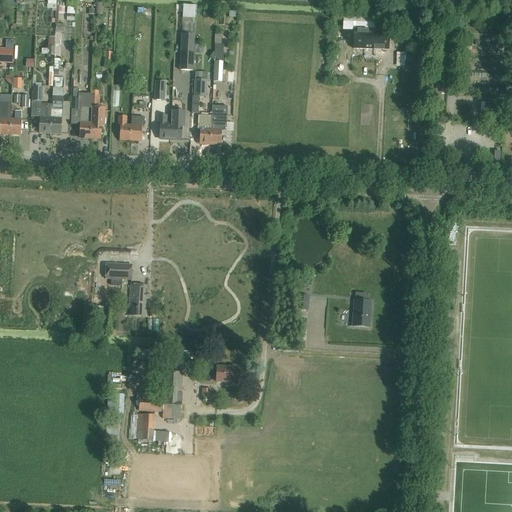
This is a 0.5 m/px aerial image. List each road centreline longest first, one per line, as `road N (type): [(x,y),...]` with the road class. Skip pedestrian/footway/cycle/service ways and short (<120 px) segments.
road 1 (tertiary): [(431,185),(0,164)]
road 2 (unclassified): [(414,511),(431,185)]
